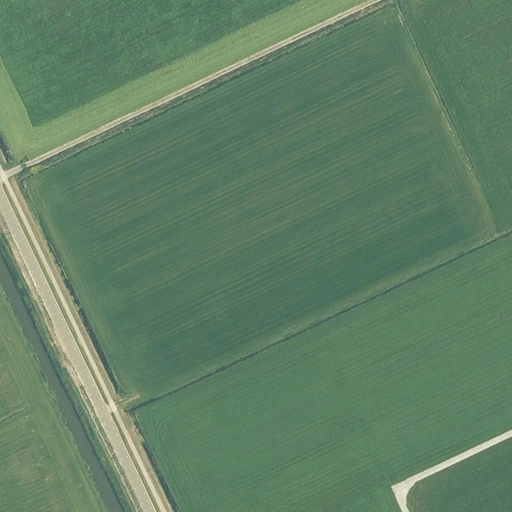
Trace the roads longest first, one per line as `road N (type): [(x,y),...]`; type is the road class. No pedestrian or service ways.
road 1 (tertiary): [(147,511),(0,202)]
road 2 (track): [(405,511),(400,495),(410,481),(511,433)]
